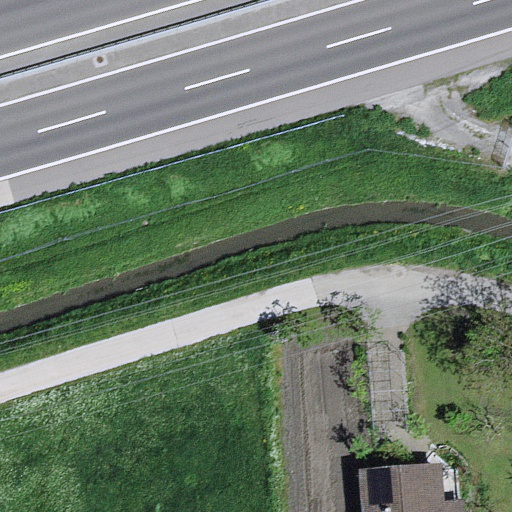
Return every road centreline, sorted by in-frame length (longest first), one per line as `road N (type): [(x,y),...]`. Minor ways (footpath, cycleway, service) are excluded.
road 1 (track): [(511,298),(413,278),(359,279),(0,387)]
road 2 (motorway): [(0,146),(494,0)]
